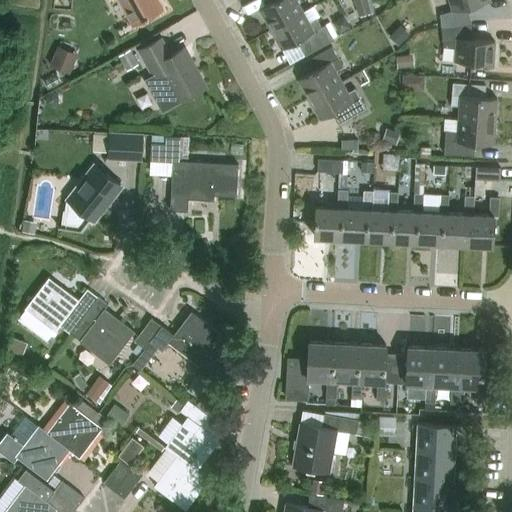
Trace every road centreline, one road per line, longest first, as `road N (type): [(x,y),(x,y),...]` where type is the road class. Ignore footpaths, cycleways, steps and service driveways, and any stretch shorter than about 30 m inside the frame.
road 1 (unclassified): [(275,290),(278,138),(203,0)]
road 2 (residential): [(511,303),(275,290)]
road 3 (unclassified): [(240,511),(272,327)]
road 4 (residential): [(272,327),(178,262),(143,268),(135,281)]
